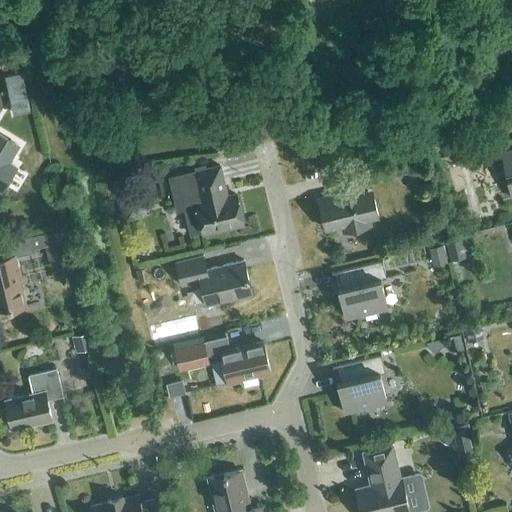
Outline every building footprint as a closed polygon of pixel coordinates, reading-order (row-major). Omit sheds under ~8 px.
[(413,78),(433,74),(426,35),(406,39),(413,78)] [(29,91),(24,73),(7,77),(12,95),(29,91)] [(0,191),(15,167),(7,163),(17,146),(0,135),(0,191)] [(511,199),(511,198),(511,149),(500,152),(511,199)] [(364,183),(389,177),(386,163),(361,169),(364,183)] [(223,198),(222,192),(225,191),(219,166),(194,172),(168,177),(176,212),(184,210),(190,235),(242,223),(236,195),(223,198)] [(125,221),(144,216),(136,184),(117,188),(125,221)] [(362,193),(360,184),(340,188),(341,189),(343,189),(344,193),(317,199),(324,229),(351,223),(353,229),(350,230),(350,231),(370,226),(368,219),(373,218),(366,191),(362,193)] [(48,261),(69,256),(62,229),(42,234),(48,261)] [(25,307),(14,256),(35,251),(31,237),(0,244),(0,252),(2,259),(0,259),(0,308),(7,307),(8,311),(25,307)] [(447,244),(451,261),(466,258),(462,241),(447,244)] [(428,248),(432,266),(447,262),(443,245),(428,248)] [(205,270),(202,257),(202,256),(175,262),(181,286),(200,281),(205,305),(251,294),(243,260),(205,270)] [(386,278),(382,262),(382,261),(382,260),(333,272),(333,273),(336,272),(340,288),(337,289),(337,290),(340,289),(342,297),(340,297),(344,317),(386,307),(379,280),(386,278)] [(467,344),(482,340),(479,327),(464,331),(467,344)] [(75,353),(90,350),(86,334),(71,337),(75,353)] [(459,336),(452,337),(455,352),(462,351),(459,336)] [(229,350),(226,337),(202,342),(207,363),(221,360),(227,383),(242,379),(244,387),(258,384),(256,376),(269,373),(262,342),(229,350)] [(384,372),(380,356),(381,355),(380,354),(332,366),(332,367),(335,367),(339,382),(336,383),(336,384),(339,383),(341,391),(339,391),(344,411),(385,401),(378,374),(384,372)] [(11,429),(51,419),(46,400),(62,396),(55,369),(28,375),(32,394),(4,400),(11,429)] [(169,397),(186,393),(183,380),(166,384),(169,397)] [(458,450),(470,448),(464,424),(452,427),(458,450)] [(454,437),(444,431),(438,440),(448,446),(454,437)] [(399,478),(392,445),(362,452),(370,485),(355,489),(360,511),(405,511),(409,511),(401,478),(399,478)] [(250,509),(241,471),(207,479),(214,511),(264,511),(263,506),(250,509)] [(139,502),(138,495),(122,498),(122,496),(106,500),(107,502),(91,506),(92,511),(158,511),(155,499),(139,502)]
